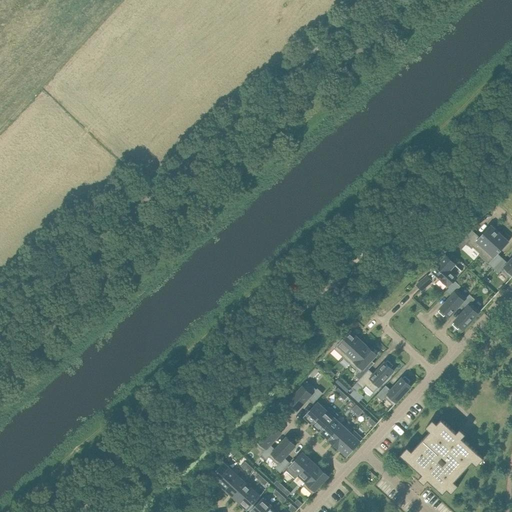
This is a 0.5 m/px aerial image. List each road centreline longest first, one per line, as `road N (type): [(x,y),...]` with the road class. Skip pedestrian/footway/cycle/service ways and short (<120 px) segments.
road 1 (track): [(511,122),(77,511)]
road 2 (unclassified): [(0,330),(372,0)]
road 3 (residential): [(434,373),(343,471)]
